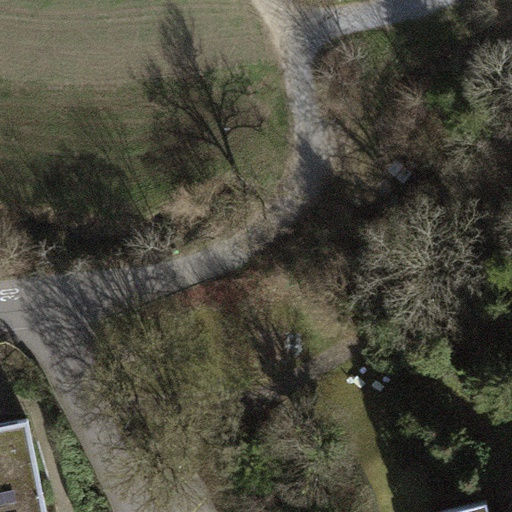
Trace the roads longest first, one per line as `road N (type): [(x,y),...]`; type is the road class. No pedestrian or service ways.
road 1 (track): [(214,261),(272,224),(310,167),(290,40),(264,0)]
road 2 (residential): [(146,511),(66,356),(0,320)]
road 3 (residential): [(0,296),(214,261)]
road 4 (track): [(458,0),(435,12),(290,40)]
